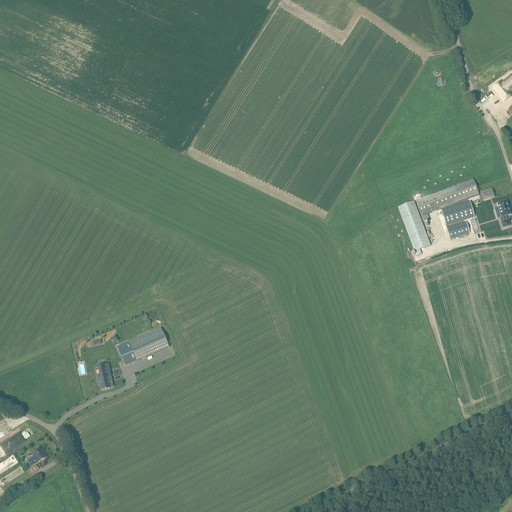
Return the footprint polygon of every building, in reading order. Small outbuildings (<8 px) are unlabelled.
[(499,83),(493,88),(504,103),(511,98),(508,94),(511,91),(511,77),(511,76),(500,84),(499,83)] [(494,120),(508,110),(497,95),(493,98),(490,93),(488,94),(485,89),(476,95),(494,120)] [(473,179),(416,200),(422,216),(424,221),(429,219),(427,215),(479,195),(473,179)] [(420,250),(430,246),(414,201),(398,207),(416,256),(421,254),(420,250)] [(498,203),(497,203),(497,204),(499,208),(502,217),(501,217),(502,217),(504,222),(501,223),(503,228),(506,227),(510,226),(508,221),(507,221),(506,216),(510,215),(511,215),(510,214),(506,201),(498,203)] [(470,203),(441,212),(446,226),(474,217),(470,203)] [(466,222),(446,228),(450,240),(474,232),(474,233),(485,229),(486,232),(490,230),(488,222),(472,227),(468,228),(466,222)] [(161,328),(117,348),(126,367),(169,348),(161,328)] [(97,367),(95,367),(98,382),(100,381),(102,390),(109,389),(108,381),(112,381),(109,366),(108,364),(97,367)] [(76,381),(66,384),(67,389),(70,388),(72,395),(79,394),(78,390),(79,390),(77,382),(76,383),(76,381)] [(21,433),(0,445),(0,457),(26,441),(21,433)] [(41,449),(32,454),(33,457),(27,461),(31,467),(37,463),(46,458),(41,449)] [(12,455),(0,463),(0,472),(1,474),(18,462),(12,455)]
